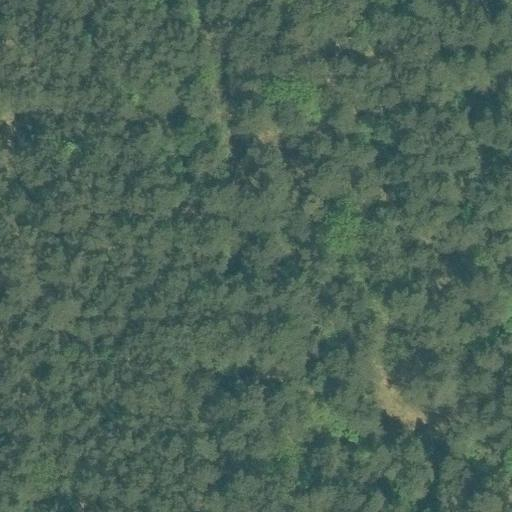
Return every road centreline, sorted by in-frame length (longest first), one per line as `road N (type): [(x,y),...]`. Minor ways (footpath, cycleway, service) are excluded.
road 1 (track): [(0,242),(46,233),(156,232),(262,194),(454,41),(511,22)]
road 2 (track): [(41,511),(33,276),(46,233),(4,0)]
